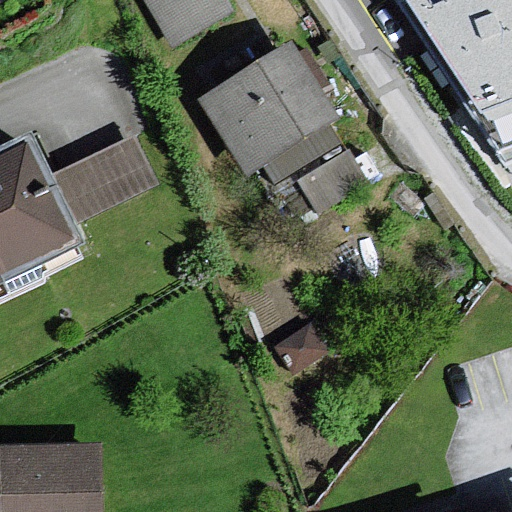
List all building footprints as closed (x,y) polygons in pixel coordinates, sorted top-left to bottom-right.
[(230,13),(223,0),(144,0),(169,46),(230,13)] [(511,0),(401,0),(510,170),(511,169),(511,0)] [(290,42),(199,95),(244,172),(335,119),(290,42)] [(32,134),(0,149),(0,285),(88,244),(81,228),(170,187),(140,125),(48,168),(32,134)] [(98,511),(97,440),(0,442),(0,511),(98,511)]
